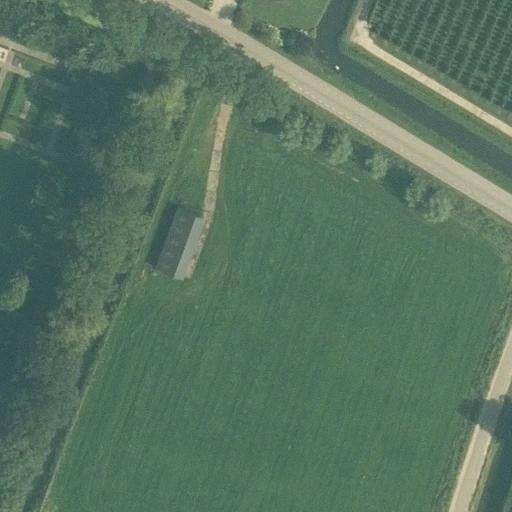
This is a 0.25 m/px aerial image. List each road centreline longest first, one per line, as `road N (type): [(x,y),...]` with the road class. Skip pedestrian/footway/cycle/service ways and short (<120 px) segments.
road 1 (tertiary): [(511,211),(150,0)]
road 2 (unclassified): [(466,511),(511,381)]
